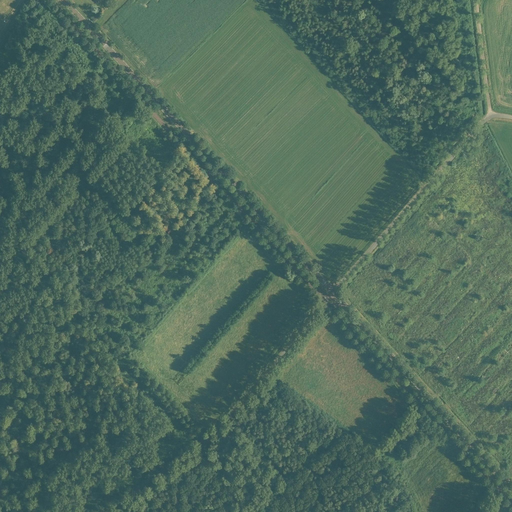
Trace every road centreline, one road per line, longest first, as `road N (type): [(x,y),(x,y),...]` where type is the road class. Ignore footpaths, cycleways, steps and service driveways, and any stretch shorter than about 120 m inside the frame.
road 1 (tertiary): [(63,0),(334,292)]
road 2 (unclassified): [(334,292),(223,422),(108,511)]
road 3 (tertiary): [(334,292),(511,487)]
road 4 (unclassified): [(334,292),(483,123),(511,118)]
